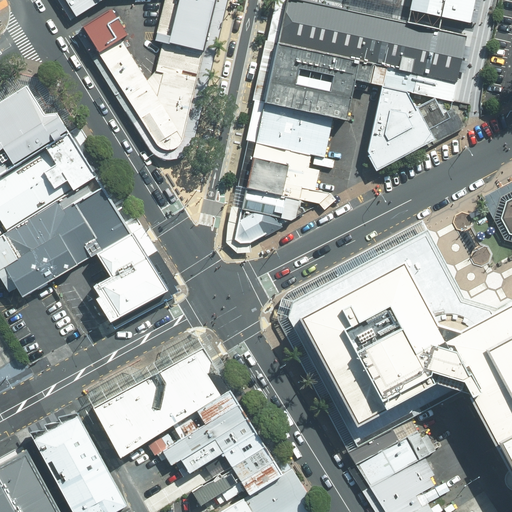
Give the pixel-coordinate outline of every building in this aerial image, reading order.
[(162,0),(154,34),(151,43),(159,44),(198,54),(210,0),(162,0)] [(249,254),(249,243),(238,244),(235,241),(242,211),(247,188),(253,158),(256,142),(265,102),(278,42),(287,0),(273,0),(264,42),(262,42),(225,225),(223,244),(235,254),(249,254)] [(300,0),(287,0),(278,42),(375,63),(457,81),(467,36),(300,0)] [(407,0),(405,13),(465,25),(469,0),(407,0)] [(104,15),(80,29),(95,54),(119,40),(104,15)] [(119,40),(95,54),(153,146),(159,150),(165,151),(170,150),(175,148),(177,144),(198,54),(159,44),(152,72),(143,82),(119,40)] [(333,116),(348,119),(356,80),(370,83),(375,63),(278,42),(265,102),(333,116)] [(368,151),(377,169),(432,141),(434,143),(465,127),(455,107),(444,113),(436,97),(416,108),(407,91),(382,86),(368,151)] [(59,137),(29,89),(0,106),(0,173),(31,154),(59,137)] [(311,154),(324,157),(333,116),(265,102),(256,142),(311,154)] [(73,160),(59,137),(31,154),(58,198),(86,180),(73,160)] [(319,203),(330,194),(316,191),(320,170),(309,168),(311,154),(256,142),(253,158),(289,165),(282,196),(300,200),(319,203)] [(58,198),(31,154),(0,173),(0,226),(3,231),(58,198)] [(253,158),(247,188),(282,196),(289,165),(253,158)] [(506,240),(511,241),(511,182),(483,198),(506,240)] [(3,231),(0,233),(0,267),(6,263),(25,294),(97,250),(131,229),(103,184),(64,208),(58,198),(3,231)] [(247,188),(242,211),(273,217),(280,218),(280,220),(291,222),(295,219),(300,200),(282,196),(247,188)] [(485,218),(473,224),(477,231),(488,225),(485,218)] [(293,303),(427,231),(426,228),(421,220),(287,292),(282,298),(278,313),(279,320),(349,452),(358,447),(288,318),(293,303)] [(167,286),(131,229),(97,250),(111,273),(94,284),(100,293),(97,295),(112,320),(167,286)] [(288,318),(358,447),(411,418),(460,392),(472,395),(511,470),(511,301),(497,309),(486,306),(464,299),(427,231),(293,303),(291,310),(288,318)] [(231,390),(204,348),(99,407),(126,454),(201,411),(233,393),(231,390)] [(233,393),(201,411),(208,422),(243,401),(234,388),(231,390),(233,393)] [(243,401),(208,422),(159,451),(165,461),(169,458),(173,465),(185,458),(189,465),(181,469),(185,476),(226,451),(261,431),(243,401)] [(112,511),(131,502),(84,414),(41,437),(80,511),(112,511)] [(357,465),(419,431),(411,418),(358,447),(349,452),(357,465)] [(261,431),(226,451),(234,466),(269,445),(261,431)] [(370,488),(424,458),(431,454),(419,431),(357,465),(370,488)] [(269,445),(234,466),(194,490),(202,504),(244,479),(277,459),(269,445)] [(66,511),(31,448),(0,464),(0,511),(66,511)] [(370,488),(384,511),(410,511),(426,503),(444,493),(424,458),(370,488)] [(277,459),(244,479),(251,491),(252,493),(281,475),(286,472),(277,459)] [(304,511),(281,475),(252,493),(247,496),(257,511),(304,511)] [(257,511),(247,496),(219,511),(257,511)] [(430,511),(426,503),(410,511),(430,511)]
